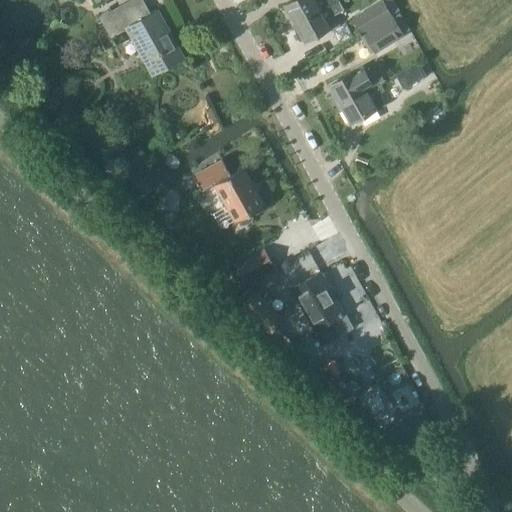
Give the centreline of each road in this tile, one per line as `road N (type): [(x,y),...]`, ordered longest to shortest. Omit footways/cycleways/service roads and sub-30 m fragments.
road 1 (unclassified): [(428,511),(0,113)]
road 2 (unclassified): [(497,511),(218,0)]
